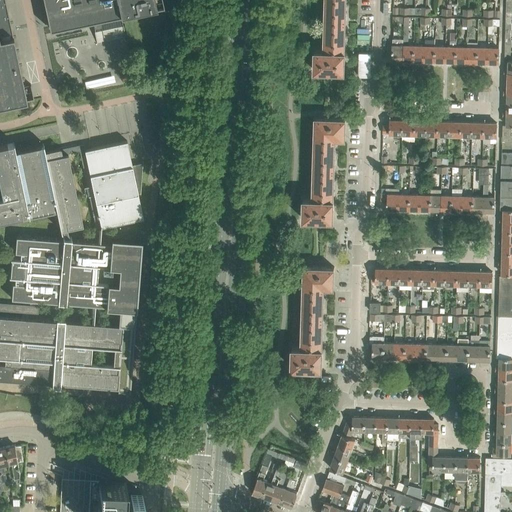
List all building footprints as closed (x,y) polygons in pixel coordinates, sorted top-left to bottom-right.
[(0,0),(0,105),(27,100),(34,98),(33,96),(30,84),(32,96),(33,98),(26,99),(26,96),(23,85),(5,0),(0,0)] [(43,0),(49,29),(63,26),(163,5),(162,0),(43,0)] [(325,19),(345,20),(345,0),(325,0),(325,12),(326,12),(325,19)] [(324,49),(344,50),(345,20),(325,19),(325,27),(324,43),(325,43),(324,49)] [(94,30),(97,43),(97,44),(126,38),(123,24),(94,30)] [(402,59),(403,45),(403,39),(392,38),(392,59),(402,59)] [(450,46),(445,46),(445,61),(456,61),(456,46),(456,40),(450,40),(450,46)] [(477,61),(477,47),(478,43),(467,42),(467,47),(466,61),(477,61)] [(413,60),(413,45),(403,45),(402,59),(413,60)] [(424,60),(424,45),(413,45),(413,60),(424,60)] [(434,60),(435,46),(424,45),(424,60),(434,60)] [(445,61),(445,46),(435,46),(434,60),(445,61)] [(466,61),(467,47),(456,46),(456,61),(466,61)] [(488,47),(477,47),(477,61),(488,62),(488,47)] [(498,62),(499,47),(488,47),(488,62),(498,62)] [(315,49),(314,70),(322,71),(336,71),(337,71),(344,71),(345,50),(344,50),(324,49),(315,49)] [(86,86),(116,83),(115,75),(85,78),(86,86)] [(504,88),(503,93),(511,92),(511,81),(507,82),(507,88),(504,88)] [(511,92),(503,93),(503,96),(503,97),(507,97),(507,103),(511,103),(511,92)] [(503,109),(503,114),(511,113),(511,103),(507,103),(507,109),(503,109)] [(508,125),(511,124),(511,113),(503,114),(503,118),(506,118),(506,125),(508,125)] [(315,117),(315,130),(315,139),(335,139),(335,138),(345,139),(346,118),(338,117),(323,117),(315,117)] [(383,125),(383,133),(402,134),(403,120),(390,119),(390,125),(383,125)] [(403,120),(402,134),(415,134),(415,120),(403,120)] [(415,120),(415,134),(426,134),(426,120),(415,120)] [(426,120),(426,134),(438,135),(438,121),(426,120)] [(438,135),(448,135),(449,121),(438,121),(438,135)] [(461,121),(449,121),(448,135),(460,135),(461,121)] [(473,122),(461,121),(460,135),(472,136),(473,122)] [(484,122),(473,122),(472,136),(483,136),(484,122)] [(484,136),(483,143),(489,143),(489,136),(496,136),(496,132),(497,122),(484,122),(484,136)] [(314,168),(334,168),(335,139),(315,139),(315,145),(314,145),(314,161),(314,168)] [(84,143),(66,146),(67,153),(79,150),(95,225),(95,227),(101,226),(143,217),(138,193),(140,193),(139,194),(140,194),(143,161),(142,161),(142,162),(132,164),(126,140),(107,144),(107,142),(106,144),(85,149),(84,143)] [(83,225),(67,153),(66,146),(60,148),(60,147),(48,150),(45,151),(43,143),(42,143),(42,144),(15,149),(13,142),(12,142),(13,143),(7,144),(0,145),(0,188),(2,197),(0,196),(0,220),(22,216),(22,215),(28,214),(28,215),(29,215),(29,214),(56,208),(60,230),(61,230),(61,229),(67,228),(83,225)] [(501,165),(501,179),(511,179),(511,165),(507,165),(501,165)] [(313,197),(333,197),(334,168),(314,168),(314,175),(313,175),(313,191),(313,197)] [(511,196),(511,179),(501,179),(500,196),(511,196)] [(483,196),(483,211),(494,211),(494,196),(489,196),(489,185),(484,184),(483,196)] [(399,188),(398,188),(381,187),(381,201),(387,202),(386,203),(388,203),(387,208),(398,208),(399,194),(399,188)] [(430,195),(430,209),(441,209),(441,195),(441,189),(431,189),(430,195)] [(398,208),(409,208),(409,194),(399,194),(398,208)] [(420,194),(409,194),(409,208),(420,209),(420,194)] [(420,209),(430,209),(430,195),(420,194),(420,209)] [(441,209),(451,210),(452,195),(441,195),(441,209)] [(451,210),(462,210),(462,195),(452,195),(451,210)] [(473,196),(462,195),(462,210),(472,210),(473,196)] [(472,210),(483,211),(483,196),(473,196),(472,210)] [(504,209),(511,209),(511,196),(500,196),(500,209),(504,209)] [(333,197),(313,197),(313,198),(303,198),(303,219),(311,219),(325,220),(325,219),(333,219),(334,199),(333,199),(333,197)] [(500,216),(500,219),(511,219),(511,209),(504,209),(504,216),(500,216)] [(511,230),(511,219),(500,219),(499,224),(503,224),(503,230),(511,230)] [(0,301),(0,309),(0,310),(22,311),(21,317),(28,317),(29,312),(38,313),(39,305),(37,305),(37,300),(58,301),(58,302),(66,303),(66,302),(90,304),(88,322),(93,322),(95,304),(106,305),(107,289),(105,289),(106,283),(107,283),(107,282),(105,282),(97,281),(98,264),(100,265),(100,270),(112,271),(112,266),(112,265),(113,265),(116,243),(110,243),(100,242),(101,226),(95,227),(95,225),(93,243),(71,241),(71,237),(62,236),(62,240),(16,237),(15,251),(20,251),(19,257),(11,256),(11,257),(12,258),(10,275),(9,274),(9,275),(14,276),(14,282),(12,282),(11,297),(30,299),(29,304),(0,301)] [(499,237),(499,241),(511,241),(511,230),(503,230),(503,237),(499,237)] [(0,355),(5,356),(4,362),(0,362),(0,377),(3,378),(3,381),(16,379),(51,382),(52,382),(52,384),(51,384),(60,385),(59,385),(59,383),(60,383),(60,382),(88,385),(88,389),(89,389),(89,385),(117,387),(117,389),(130,390),(141,239),(111,236),(110,243),(116,243),(113,265),(112,265),(112,266),(119,266),(117,283),(105,282),(107,282),(107,283),(106,283),(105,289),(107,289),(106,305),(106,306),(119,308),(118,324),(114,324),(93,322),(88,322),(65,320),(65,319),(56,318),(56,319),(28,317),(21,317),(0,315),(0,355)] [(503,245),(502,252),(511,252),(511,241),(499,241),(499,245),(503,245)] [(498,262),(511,262),(511,252),(502,252),(502,258),(499,258),(498,262)] [(502,266),(502,273),(511,273),(511,262),(498,262),(498,266),(502,266)] [(304,265),(303,279),(304,279),(304,287),(324,288),(324,287),(334,287),(334,266),(327,266),(312,265),(312,266),(304,265)] [(376,273),(372,273),(371,282),(373,282),(387,282),(388,268),(376,268),(376,273)] [(399,269),(388,268),(387,282),(399,282),(399,269)] [(410,283),(411,269),(399,269),(399,282),(399,289),(410,289),(410,283)] [(422,269),(411,269),(410,283),(422,283),(422,269)] [(434,283),(434,269),(422,269),(422,283),(422,289),(434,289),(434,283)] [(446,270),(434,269),(434,283),(445,284),(446,270)] [(457,270),(446,270),(445,284),(457,284),(457,270)] [(457,270),(457,284),(457,291),(468,291),(469,285),(469,284),(469,270),(457,270)] [(469,270),(469,285),(480,285),(481,271),(469,270)] [(481,271),(480,285),(492,285),(492,271),(481,271)] [(511,273),(502,273),(498,273),(497,315),(511,315),(511,273)] [(303,316),(323,317),(324,288),(304,287),(304,293),(303,293),(302,309),(303,309),(303,316)] [(423,300),(422,312),(433,312),(433,306),(428,305),(428,300),(423,300)] [(370,310),(370,311),(371,311),(380,311),(380,304),(380,303),(371,302),(371,310),(370,310)] [(511,357),(511,315),(497,315),(496,357),(499,357),(511,357)] [(302,346),(322,346),(323,317),(303,316),(303,324),(302,324),(301,340),(302,340),(302,346)] [(383,357),(384,342),(384,336),(370,336),(369,350),(373,350),(373,356),(383,357)] [(458,344),(458,359),(468,359),(469,344),(469,339),(469,338),(458,338),(458,344)] [(469,344),(468,359),(479,359),(479,339),(469,339),(469,344)] [(479,339),(479,359),(490,360),(490,340),(479,339)] [(384,342),(383,357),(394,357),(394,342),(384,342)] [(394,357),(405,357),(405,343),(394,342),(394,357)] [(416,343),(405,343),(405,357),(415,358),(416,343)] [(426,343),(416,343),(415,358),(426,358),(426,343)] [(426,358),(436,358),(437,344),(426,343),(426,358)] [(436,358),(447,358),(447,344),(437,344),(436,358)] [(447,358),(458,359),(458,344),(447,344),(447,358)] [(292,346),(292,367),(300,368),(314,368),(322,368),(323,347),(322,347),(322,346),(302,346),(302,347),(292,346)] [(495,368),(511,368),(511,357),(499,357),(499,364),(495,364),(495,368)] [(499,372),(499,379),(511,379),(511,368),(495,368),(495,372),(499,372)] [(495,389),(511,389),(511,379),(499,379),(499,385),(495,385),(495,389)] [(498,394),(498,400),(511,400),(511,389),(495,389),(495,393),(498,394)] [(494,406),(494,410),(511,410),(511,400),(498,400),(498,406),(494,406)] [(511,410),(494,410),(494,415),(498,415),(497,421),(511,421),(511,410)] [(353,429),(364,430),(365,416),(353,416),(353,421),(347,421),(342,434),(350,437),(353,429)] [(364,430),(376,430),(376,416),(365,416),(364,430)] [(376,430),(382,430),(382,441),(387,441),(387,430),(388,417),(376,416),(376,430)] [(399,417),(388,417),(387,430),(399,431),(399,417)] [(399,431),(399,437),(410,438),(411,417),(399,417),(399,431)] [(410,438),(410,443),(415,444),(415,438),(422,438),(422,431),(422,418),(411,417),(410,438)] [(422,418),(422,431),(429,431),(429,432),(438,432),(438,424),(434,423),(434,418),(422,418)] [(511,432),(511,422),(511,421),(497,421),(497,427),(494,427),(494,431),(511,432)] [(494,431),(493,436),(497,436),(497,442),(511,443),(511,442),(511,432),(494,431)] [(438,446),(438,432),(429,432),(429,446),(438,446)] [(350,437),(342,434),(338,445),(351,450),(355,439),(350,437)] [(493,448),(493,457),(511,457),(511,456),(511,457),(511,443),(497,442),(497,448),(493,448)] [(19,478),(19,474),(17,461),(15,446),(14,444),(4,446),(8,463),(11,462),(13,478),(19,478)] [(20,445),(15,446),(17,461),(23,461),(20,445)] [(338,445),(334,456),(347,461),(351,450),(338,445)] [(4,446),(0,447),(0,476),(1,481),(3,490),(8,488),(3,464),(8,463),(4,446)] [(438,446),(429,446),(428,464),(433,464),(433,469),(445,470),(445,456),(438,456),(438,446)] [(262,464),(252,492),(262,495),(267,480),(263,479),(268,466),(270,462),(272,455),(266,453),(264,460),(262,464)] [(285,460),(294,464),(296,459),(287,455),(287,456),(285,460)] [(334,456),(330,467),(331,468),(343,472),(347,461),(334,456)] [(457,456),(445,456),(445,470),(444,477),(456,477),(457,456)] [(457,456),(456,477),(456,480),(457,480),(457,481),(459,482),(465,483),(466,481),(466,480),(467,480),(468,470),(468,456),(457,456)] [(480,457),(468,456),(468,470),(474,470),(474,474),(479,474),(480,457)] [(486,457),(484,511),(488,511),(500,511),(501,485),(511,485),(511,457),(493,457),(486,457)] [(308,463),(296,459),(294,464),(295,464),(294,466),(306,470),(308,463)] [(141,511),(142,506),(142,496),(142,493),(130,492),(130,493),(125,493),(126,481),(109,480),(109,475),(75,462),(74,462),(71,471),(62,467),(61,477),(61,483),(59,511),(141,511)] [(267,480),(262,495),(271,499),(281,471),(283,466),(278,464),(276,469),(271,482),(267,480)] [(290,478),(290,477),(286,487),(282,486),(287,473),(281,471),(271,499),(281,502),(290,478)] [(296,473),(292,471),(290,477),(290,478),(281,502),(292,506),(297,494),(297,491),(293,490),(296,480),(294,479),(296,473)] [(318,499),(315,507),(321,509),(320,511),(322,511),(321,511),(333,511),(341,493),(345,481),(347,477),(330,471),(329,471),(327,478),(326,478),(322,489),(333,494),(330,503),(318,499)] [(350,496),(344,511),(353,511),(351,511),(358,491),(353,489),(350,496)] [(405,494),(395,491),(394,495),(395,495),(393,503),(400,506),(401,503),(401,504),(405,494)] [(333,511),(344,511),(350,496),(341,493),(333,511)] [(369,503),(365,511),(372,511),(377,499),(371,497),(369,503)] [(412,501),(410,507),(417,510),(420,505),(421,506),(419,510),(420,510),(424,501),(414,498),(412,501)] [(406,499),(403,505),(410,507),(412,501),(406,499)] [(365,511),(369,503),(364,501),(359,511),(365,511)] [(429,511),(432,505),(424,501),(420,510),(424,511),(429,511)]
